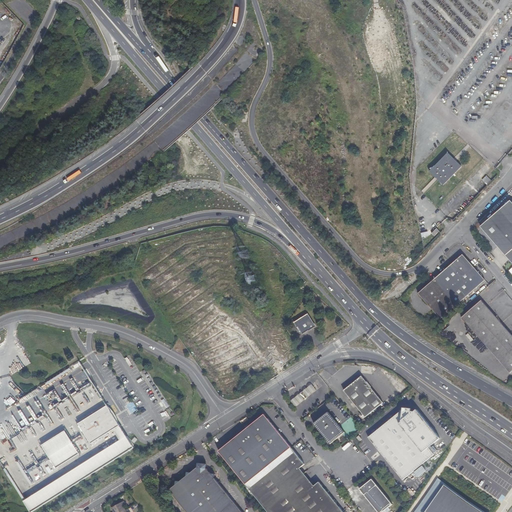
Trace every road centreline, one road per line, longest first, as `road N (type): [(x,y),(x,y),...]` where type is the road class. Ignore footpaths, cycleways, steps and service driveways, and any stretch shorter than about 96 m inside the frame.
road 1 (unclassified): [(433,253),(413,270),(370,269),(257,144),(251,119),(270,61),(254,0)]
road 2 (primary): [(511,402),(379,316),(244,167)]
road 3 (trunk): [(0,241),(90,192),(153,144),(262,36)]
road 4 (trunk): [(0,266),(218,213),(281,230)]
road 5 (primary): [(101,17),(281,230)]
road 6 (unknown): [(114,393),(15,457),(32,488),(123,429)]
road 7 (tertiary): [(222,418),(192,371),(139,339),(27,315),(0,323)]
road 8 (trunk): [(202,71),(83,176),(0,219)]
road 9 (unclassified): [(322,356),(384,358),(511,452)]
road 10 (unclassified): [(101,17),(114,57),(110,77),(0,168)]
road 11 (primary): [(357,314),(511,432)]
road 12 (tertiary): [(93,506),(222,418)]
road 13 (primary): [(244,167),(154,63)]
road 14 (trunk): [(244,167),(238,128),(262,36)]
road 15 (unknown): [(350,459),(388,409),(425,408),(442,433)]
road 16 (unknown): [(428,127),(405,0)]
road 17 (unclassified): [(350,459),(337,469),(269,388)]
